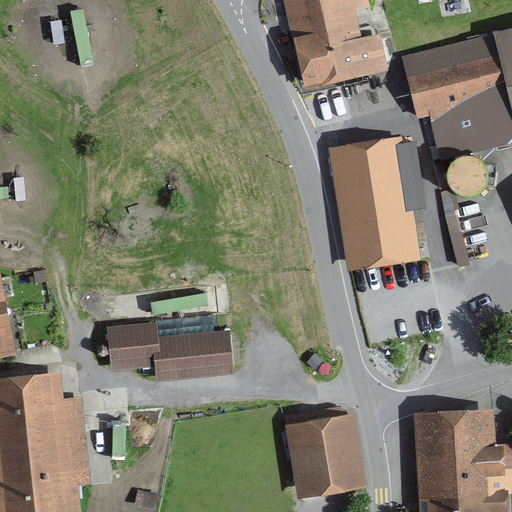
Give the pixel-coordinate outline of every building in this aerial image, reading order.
[(296,0),(305,40),(297,42),(306,82),(337,76),(319,0),(296,0)] [(319,0),(337,76),(379,66),(374,42),(353,46),(342,0),(319,0)] [(511,33),(407,58),(421,111),(420,111),(421,117),(426,116),(426,115),(434,113),(445,157),(511,140),(511,33)] [(357,260),(408,252),(392,142),(340,150),(357,260)] [(453,190),(456,193),(461,195),(466,196),(471,196),(476,194),(480,191),(483,187),(485,183),(486,178),(486,173),(484,168),(481,164),(477,160),(473,158),(468,157),(463,158),(458,160),(454,162),(451,166),(448,171),(448,176),(448,181),(450,186),(453,190)] [(159,374),(231,366),(228,333),(156,341),(155,325),(110,330),(113,362),(157,358),(159,374)] [(80,402),(0,410),(0,476),(3,511),(67,511),(64,478),(87,476),(80,402)] [(494,451),(480,451),(478,411),(428,413),(433,511),(499,511),(499,492),(482,493),(481,473),(494,473),(494,474),(498,474),(499,484),(511,483),(511,471),(511,472),(511,449),(494,449),(494,451)] [(309,491),(354,484),(344,420),(288,430),(296,475),(305,473),(309,491)] [(154,507),(156,495),(138,492),(136,504),(154,507)]
